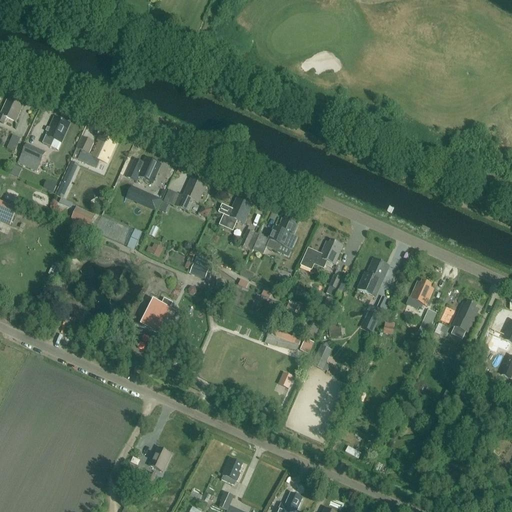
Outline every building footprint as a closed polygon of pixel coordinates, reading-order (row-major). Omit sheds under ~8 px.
[(21,103),(12,99),(11,101),(7,100),(0,117),(0,122),(4,124),(6,118),(16,123),(23,107),(20,105),(21,103)] [(62,144),(71,125),(55,117),(46,136),(46,137),(43,144),(51,148),(55,140),(62,144)] [(15,153),(21,139),(13,136),(7,149),(15,153)] [(107,164),(115,147),(116,145),(100,138),(92,156),(89,155),(95,143),(83,138),(74,158),(97,169),(101,161),(107,164)] [(36,173),(41,164),(45,153),(27,145),(22,155),(18,164),(36,173)] [(135,160),(127,178),(137,182),(139,178),(153,184),(160,168),(157,166),(158,163),(146,158),(143,163),(135,160)] [(68,187),(74,175),(68,172),(62,184),(68,187)] [(171,205),(187,212),(190,214),(195,203),(199,205),(207,186),(191,178),(183,197),(176,194),(171,205)] [(56,187),(46,182),(44,188),(54,193),(56,187)] [(142,193),(136,205),(155,213),(160,201),(142,193)] [(244,225),(252,209),(248,207),(249,204),(237,199),(232,210),(222,205),(219,214),(224,216),(220,226),(233,231),(237,222),(244,225)] [(0,221),(11,227),(16,214),(17,212),(18,210),(0,201),(0,221)] [(165,213),(168,206),(163,204),(160,211),(165,213)] [(97,217),(77,209),(72,221),(92,230),(97,217)] [(260,236),(259,236),(253,251),(263,255),(266,248),(277,253),(280,246),(292,251),(297,239),(293,237),(297,229),(293,228),(295,225),(282,219),(278,230),(274,228),(269,240),(260,236)] [(128,248),(134,251),(142,233),(135,231),(128,248)] [(252,253),(253,251),(259,236),(247,231),(240,248),(252,253)] [(145,247),(152,253),(158,246),(151,240),(145,247)] [(344,247),(331,241),(330,244),(327,243),(321,255),(309,250),(304,261),(325,270),(328,262),(335,266),(344,247)] [(190,275),(205,281),(212,263),(196,257),(190,275)] [(375,299),(381,286),(388,270),(384,269),(386,266),(377,262),(374,261),(372,263),(366,278),(364,278),(358,291),(368,296),(375,299)] [(252,280),(254,276),(242,270),(240,275),(240,276),(252,282),(252,280)] [(340,300),(347,282),(334,276),(329,288),(336,291),(333,297),(340,300)] [(241,281),(238,287),(246,290),(248,284),(241,281)] [(417,316),(419,311),(418,311),(421,304),(427,307),(434,290),(430,289),(431,286),(423,282),(421,285),(418,283),(411,299),(410,299),(407,306),(408,306),(406,311),(417,316)] [(263,290),(260,296),(266,299),(269,293),(263,290)] [(327,300),(325,305),(332,308),(334,303),(327,300)] [(171,309),(166,307),(154,301),(141,325),(141,326),(158,334),(171,309)] [(477,306),(468,302),(467,305),(464,304),(452,327),(454,328),(451,335),(462,340),(465,333),(467,334),(471,326),(472,327),(479,311),(476,309),(477,306)] [(425,342),(437,315),(429,311),(417,339),(425,342)] [(362,329),(372,334),(379,319),(369,314),(362,329)] [(384,323),(383,334),(391,335),(392,324),(384,323)] [(511,325),(510,325),(503,341),(511,344),(511,325)] [(306,340),(301,352),(308,355),(313,344),(306,340)] [(322,371),(332,351),(321,347),(312,367),(322,371)] [(467,370),(473,359),(457,352),(452,364),(467,370)] [(511,380),(511,378),(511,358),(509,357),(502,376),(511,380)] [(286,384),(290,386),(294,379),(284,374),(283,378),(288,380),(286,384)] [(343,455),(348,443),(337,438),(332,450),(343,455)] [(163,473),(171,455),(159,450),(155,458),(154,457),(149,467),(163,473)] [(240,475),(239,475),(243,466),(231,461),(222,481),(235,487),(240,475)] [(153,488),(158,477),(150,473),(145,485),(153,488)] [(226,511),(233,497),(224,493),(217,508),(226,511)] [(205,494),(202,501),(208,504),(211,497),(205,494)] [(297,511),(303,500),(293,495),(287,507),(283,505),(279,511),(297,511)]
